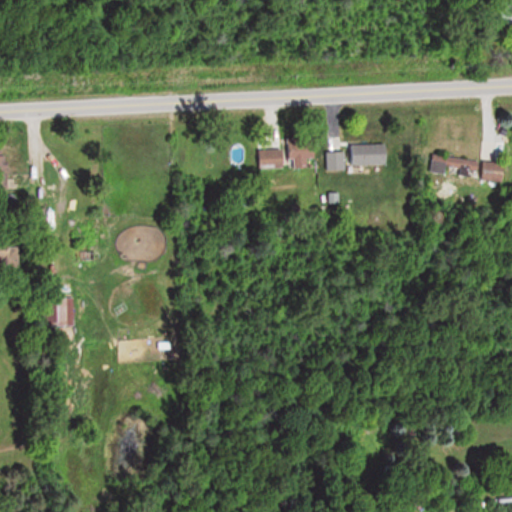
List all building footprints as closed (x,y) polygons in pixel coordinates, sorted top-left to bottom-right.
[(260,168),(324,165),(324,167),(347,166),(346,151),(332,151),(332,154),(319,154),(318,136),(288,137),(288,148),(259,149),(260,168)] [(389,164),(389,143),(353,143),(353,164),(389,164)] [(0,153),(0,173),(9,173),(9,154),(0,153)] [(503,181),(505,162),(431,154),(429,173),(503,181)] [(59,325),(75,325),(75,297),(59,297),(59,325)]
